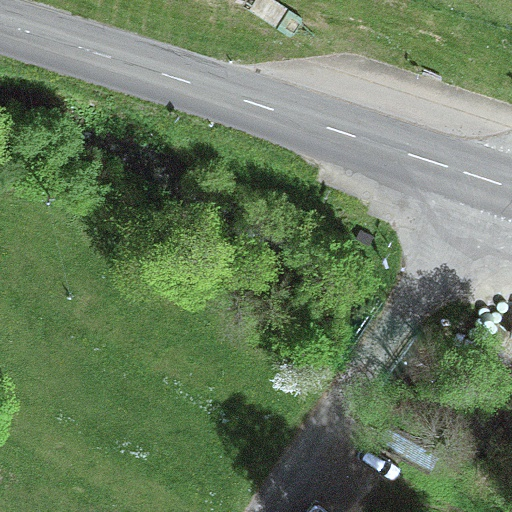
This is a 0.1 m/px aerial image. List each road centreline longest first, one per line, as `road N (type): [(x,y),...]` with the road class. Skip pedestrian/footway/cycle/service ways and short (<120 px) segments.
road 1 (secondary): [(474,175),(0,22)]
road 2 (residential): [(271,511),(436,251),(474,175)]
